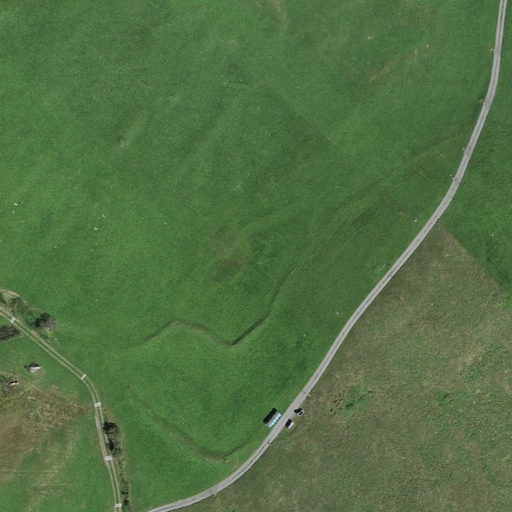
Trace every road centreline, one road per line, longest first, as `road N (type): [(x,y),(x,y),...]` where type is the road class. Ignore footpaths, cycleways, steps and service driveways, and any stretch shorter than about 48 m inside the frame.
road 1 (track): [(158,511),(225,488),(272,439),(444,205),(491,87),(502,0)]
road 2 (track): [(117,511),(99,417),(100,326),(93,308),(80,287),(0,224)]
